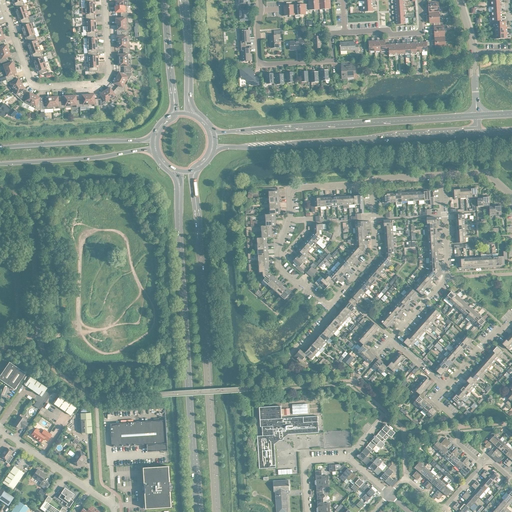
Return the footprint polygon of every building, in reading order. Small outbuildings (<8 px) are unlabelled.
[(308,0),(309,3),(306,3),(306,9),(315,9),(314,0),(308,0)] [(17,10),(18,14),(28,10),(25,2),(16,5),(18,9),(17,10)] [(121,11),(122,14),(128,13),(128,5),(126,5),(116,5),(116,11),(121,11)] [(251,5),(244,6),(245,9),(239,9),(240,18),(245,18),(245,17),(251,16),(250,9),(251,9),(251,5)] [(86,7),(86,16),(96,15),(95,11),(96,11),(96,6),(86,7)] [(20,17),(22,22),(31,19),(28,10),(18,14),(20,18),(20,17)] [(117,17),(117,23),(129,22),(128,13),(122,14),(122,17),(117,17)] [(86,16),(87,25),(97,24),(97,20),(96,20),(96,15),(86,16)] [(434,22),(434,25),(440,25),(440,16),(427,17),(427,19),(430,19),(430,22),(434,22)] [(23,27),(24,31),(34,27),(31,19),(22,22),(24,26),(23,27)] [(122,29),(123,32),(129,31),(129,22),(117,23),(117,29),(122,29)] [(87,25),(88,34),(97,33),(96,29),(97,29),(97,24),(87,25)] [(26,34),(28,39),(37,36),(34,27),(24,31),(26,35),(26,34)] [(239,40),(239,45),(246,44),(246,41),(250,41),(249,29),(244,29),(243,29),(243,30),(241,30),(241,40),(239,40)] [(118,35),(118,41),(130,40),(129,31),(123,32),(123,35),(118,35)] [(312,32),(312,36),(314,36),(314,47),(322,47),(322,41),(321,41),(321,39),(322,39),(321,35),(318,35),(318,32),(312,32)] [(88,34),(88,43),(98,42),(98,38),(97,38),(97,33),(88,34)] [(270,35),(271,47),(279,46),(279,34),(270,35)] [(29,44),(30,48),(40,44),(37,36),(28,39),(30,43),(29,44)] [(291,41),(291,49),(301,48),(301,45),(305,45),(304,38),(299,38),(299,40),(291,41)] [(381,51),(389,51),(390,51),(389,44),(389,43),(386,43),(386,39),(380,39),(380,40),(381,51)] [(421,40),(421,41),(422,41),(422,51),(428,50),(427,44),(430,44),(429,39),(427,40),(427,41),(424,41),(424,40),(421,40)] [(124,47),(124,50),(131,49),(130,40),(118,41),(119,47),(124,47)] [(341,41),(341,44),(340,44),(340,46),(341,45),(341,50),(356,49),(356,51),(359,51),(359,43),(356,43),(355,40),(341,41)] [(0,42),(0,52),(9,49),(7,44),(3,45),(2,42),(0,42)] [(88,43),(89,52),(98,51),(98,47),(99,47),(98,42),(88,43)] [(32,51),(34,56),(43,53),(40,44),(30,48),(32,52),(32,51)] [(246,44),(239,45),(239,49),(242,49),(242,60),(245,60),(246,60),(251,59),(250,47),(247,48),(246,44)] [(0,52),(0,57),(1,62),(8,59),(7,56),(11,55),(9,49),(0,52)] [(119,53),(119,59),(129,59),(129,53),(131,53),(131,49),(124,50),(124,53),(119,53)] [(89,52),(89,61),(99,60),(99,56),(98,56),(98,51),(89,52)] [(35,61),(36,65),(46,61),(43,53),(34,56),(36,60),(35,61)] [(4,64),(6,69),(15,66),(13,61),(9,62),(8,59),(1,62),(2,65),(4,64)] [(124,65),(125,68),(132,67),(131,64),(129,64),(129,59),(119,59),(120,65),(124,65)] [(99,60),(89,61),(90,73),(97,73),(97,70),(99,70),(99,65),(100,65),(99,60)] [(46,61),(36,65),(38,69),(38,68),(40,73),(49,70),(46,61)] [(342,65),(343,78),(347,78),(347,76),(354,76),(354,71),(356,71),(355,62),(351,63),(351,64),(342,65)] [(6,75),(7,79),(14,76),(13,73),(17,72),(15,66),(6,69),(8,74),(6,75)] [(120,71),(118,76),(126,81),(129,76),(131,77),(132,74),(132,67),(125,68),(125,71),(123,71),(122,72),(120,71)] [(260,76),(254,77),(254,71),(250,71),(249,67),(246,67),(246,68),(242,68),(242,71),(241,72),(241,75),(241,76),(246,76),(246,79),(251,79),(251,81),(254,81),(255,84),(261,84),(260,76)] [(325,70),(318,70),(319,78),(322,78),(322,79),(326,79),(326,77),(329,77),(329,69),(325,69),(325,70)] [(309,78),(312,78),(311,71),(305,71),(305,70),(301,70),(301,79),(304,79),(304,80),(309,80),(309,78)] [(290,72),(284,72),(284,80),(287,80),(287,82),(292,81),(292,79),(295,79),(294,71),(290,71),(290,72)] [(274,81),(277,80),(277,73),(270,73),(270,72),(266,72),(267,80),(267,81),(270,81),(270,83),(274,82),(274,81)] [(277,80),(277,83),(285,83),(284,80),(284,72),(277,73),(277,80)] [(12,83),(15,88),(23,82),(19,77),(17,79),(15,76),(14,76),(7,79),(9,83),(10,84),(12,83)] [(119,85),(117,87),(122,92),(125,88),(126,87),(124,86),(126,81),(118,76),(115,82),(119,84),(119,85)] [(17,95),(20,98),(25,93),(22,91),(22,90),(26,87),(23,82),(15,88),(18,92),(16,93),(17,95)] [(111,86),(106,90),(111,98),(116,95),(117,96),(119,95),(122,92),(117,87),(115,90),(114,90),(111,86)] [(101,97),(98,98),(99,105),(105,104),(108,102),(107,101),(111,98),(106,90),(101,93),(102,95),(101,95),(101,97)] [(30,104),(31,102),(36,94),(30,91),(28,96),(27,95),(25,93),(20,98),(24,101),(30,104)] [(83,99),(80,99),(81,106),(90,105),(90,103),(89,93),(83,94),(83,99)] [(95,93),(89,93),(90,103),(95,103),(95,105),(99,105),(98,98),(95,98),(95,93)] [(36,94),(31,102),(36,105),(35,107),(38,108),(45,108),(44,101),(41,101),(41,99),(40,99),(41,96),(36,94)] [(77,94),(71,95),(72,106),(72,104),(77,104),(77,106),(81,106),(80,99),(77,99),(77,94)] [(59,95),(53,96),(54,105),(59,105),(59,107),(63,107),(62,100),(59,100),(59,95)] [(65,100),(62,100),(63,107),(72,106),(71,95),(65,95),(65,100)] [(47,101),(44,101),(45,108),(48,108),(48,106),(54,105),(53,96),(47,96),(47,101)] [(7,105),(3,111),(6,114),(11,109),(7,105)] [(269,191),(269,196),(279,196),(279,187),(266,187),(266,191),(269,191)] [(430,189),(424,189),(425,199),(430,199),(431,204),(434,203),(434,196),(431,196),(430,189)] [(391,201),(390,191),(384,192),(385,199),(382,199),(382,207),(386,207),(385,202),(391,201)] [(360,193),(354,193),(355,203),(361,203),(361,208),(364,208),(364,200),(361,200),(360,193)] [(321,205),(320,196),(314,196),(314,197),(312,197),(312,211),(316,211),(315,206),(321,205)] [(314,226),(315,231),(320,233),(320,229),(323,229),(323,223),(313,223),(313,226),(314,226)] [(311,233),(309,235),(316,242),(320,237),(318,235),(320,233),(315,231),(311,234),(311,233)] [(309,235),(305,239),(313,246),(316,242),(309,235)] [(359,244),(360,246),(369,249),(369,248),(368,248),(368,243),(369,243),(369,241),(365,241),(365,238),(356,238),(357,244),(359,244)] [(305,239),(301,244),(309,250),(313,246),(305,239)] [(298,248),(300,250),(305,255),(305,254),(309,250),(301,244),(298,248)] [(356,245),(352,250),(359,255),(361,253),(364,256),(366,254),(365,253),(368,249),(369,249),(360,246),(358,247),(356,245)] [(386,250),(386,255),(391,257),(391,253),(395,253),(394,247),(382,248),(382,250),(386,250)] [(300,250),(297,255),(304,261),(308,257),(305,254),(305,255),(300,250)] [(352,250),(349,254),(358,262),(360,261),(357,258),(359,255),(352,250)] [(504,255),(498,256),(499,265),(505,265),(505,258),(508,258),(507,250),(504,250),(504,255)] [(465,268),(464,258),(459,258),(459,253),(455,253),(456,261),(459,261),(459,268),(465,268)] [(349,254),(345,258),(351,264),(354,262),(357,264),(358,262),(349,254)] [(304,261),(297,255),(293,259),(298,264),(296,266),(302,271),(304,269),(300,265),(304,261)] [(379,255),(377,256),(388,266),(392,262),(389,259),(391,257),(386,255),(383,258),(379,255)] [(380,262),(378,264),(384,270),(388,266),(377,256),(375,258),(380,262)] [(345,258),(341,262),(351,271),(352,269),(349,266),(351,264),(345,258)] [(341,262),(337,267),(344,273),(346,270),(349,273),(351,271),(341,262)] [(433,268),(433,270),(442,273),(442,272),(441,267),(443,267),(443,265),(439,265),(439,262),(430,262),(430,268),(433,268)] [(373,264),(371,266),(380,275),(384,270),(378,264),(375,267),(373,264)] [(263,271),(263,274),(268,272),(268,267),(269,267),(269,265),(259,265),(260,271),(263,271)] [(372,271),(370,273),(377,279),(380,275),(371,266),(369,265),(368,267),(372,271)] [(337,267),(334,271),(343,279),(345,278),(342,275),(344,273),(337,267)] [(430,269),(426,274),(433,280),(435,277),(438,280),(439,278),(438,277),(441,273),(442,274),(442,273),(433,270),(432,271),(430,269)] [(334,271),(330,275),(335,279),(334,280),(336,281),(339,279),(341,281),(343,279),(334,271)] [(263,279),(268,283),(275,276),(273,274),(272,275),(268,272),(263,274),(266,277),(263,279)] [(327,273),(323,277),(331,284),(334,280),(335,279),(330,275),(327,273)] [(365,273),(363,275),(373,283),(377,279),(370,273),(368,275),(365,273)] [(426,274),(422,278),(432,286),(433,285),(430,282),(433,280),(426,274)] [(331,284),(323,277),(321,275),(315,282),(322,287),(318,291),(321,293),(326,287),(327,288),(331,284)] [(365,279),(363,282),(369,287),(373,283),(363,275),(362,277),(365,279)] [(268,283),(272,287),(279,279),(275,276),(268,283)] [(422,278),(418,282),(425,288),(427,286),(430,288),(432,286),(422,278)] [(272,287),(276,291),(283,283),(279,279),(272,287)] [(357,281),(356,283),(365,292),(369,287),(363,282),(360,284),(357,281)] [(425,288),(418,282),(415,287),(424,295),(426,293),(423,291),(425,288)] [(276,291),(281,294),(287,287),(283,283),(276,291)] [(357,288),(355,290),(362,296),(365,292),(356,283),(354,285),(357,288)] [(409,288),(407,291),(417,299),(418,297),(416,295),(418,292),(410,285),(408,284),(406,286),(409,288)] [(287,287),(281,294),(285,298),(282,302),(284,304),(293,294),(291,292),(292,291),(287,287)] [(362,296),(355,290),(353,293),(350,290),(348,292),(353,296),(358,300),(362,296)] [(450,300),(457,293),(456,292),(455,293),(452,290),(446,297),(450,300)] [(407,291),(404,295),(410,301),(412,298),(415,301),(417,299),(407,291)] [(455,304),(461,297),(457,293),(450,300),(454,304),(455,304)] [(404,295),(400,299),(409,308),(411,306),(408,303),(410,301),(404,295)] [(358,300),(353,296),(350,299),(349,300),(354,304),(355,303),(358,300)] [(459,308),(465,301),(461,297),(455,304),(455,305),(459,308)] [(400,299),(396,303),(403,309),(405,307),(408,309),(409,308),(400,299)] [(349,300),(345,305),(353,311),(357,307),(354,304),(349,300)] [(463,312),(469,305),(466,302),(466,301),(465,301),(459,308),(462,311),(463,312)] [(396,303),(392,308),(402,316),(403,314),(400,312),(403,309),(396,303)] [(345,305),(342,309),(349,315),(353,311),(345,305)] [(467,316),(474,308),(473,307),(472,308),(469,305),(463,312),(464,312),(467,316)] [(430,309),(429,310),(437,317),(441,312),(434,307),(431,310),(430,309)] [(392,308),(389,312),(395,318),(397,315),(400,318),(402,316),(392,308)] [(471,319),(472,319),(478,312),(474,308),(467,316),(471,319)] [(342,309),(338,313),(345,320),(349,315),(342,309)] [(430,312),(427,315),(433,321),(434,320),(437,317),(429,310),(429,311),(430,312)] [(389,312),(385,316),(394,325),(396,323),(393,320),(395,318),(389,312)] [(472,320),(476,323),(483,316),(478,312),(472,319),(472,320)] [(338,313),(334,317),(342,324),(345,320),(338,313)] [(423,318),(422,319),(429,325),(432,322),(433,321),(427,315),(424,319),(423,318)] [(394,325),(385,316),(381,321),(387,327),(390,324),(393,326),(394,325)] [(483,316),(476,323),(480,327),(486,320),(483,317),(483,316)] [(334,317),(330,322),(338,328),(342,324),(334,317)] [(422,320),(419,324),(426,330),(426,329),(429,325),(422,319),(421,320),(422,320)] [(373,321),(369,325),(376,332),(377,331),(376,330),(379,326),(373,321)] [(330,322),(327,326),(334,333),(338,328),(330,322)] [(415,326),(414,327),(422,334),(425,330),(426,330),(419,324),(416,327),(415,326)] [(369,325),(365,329),(372,335),(375,332),(376,333),(376,332),(369,325)] [(327,326),(323,330),(330,337),(334,333),(327,326)] [(414,327),(411,332),(418,338),(419,337),(422,334),(414,327)] [(365,329),(361,334),(369,340),(370,339),(369,339),(372,335),(365,329)] [(323,330),(319,335),(326,341),(330,337),(323,330)] [(411,332),(407,336),(414,342),(417,339),(418,338),(411,332)] [(354,340),(358,343),(360,340),(364,344),(367,340),(368,341),(369,340),(361,334),(358,338),(357,337),(354,340)] [(461,338),(469,345),(470,344),(469,343),(472,340),(465,334),(461,338)] [(319,335),(315,339),(323,345),(326,341),(319,335)] [(414,342),(407,336),(406,337),(407,338),(404,341),(410,347),(414,342)] [(458,343),(464,348),(467,345),(468,346),(469,345),(461,338),(458,342),(458,343)] [(511,345),(511,343),(505,338),(502,342),(509,349),(511,345)] [(315,339),(311,343),(319,350),(323,345),(315,339)] [(357,351),(362,355),(368,347),(367,347),(363,345),(364,344),(360,340),(358,343),(361,346),(357,351)] [(311,343),(308,347),(315,354),(319,350),(311,343)] [(454,347),(461,354),(462,353),(461,352),(464,348),(458,343),(457,343),(454,347)] [(496,345),(492,349),(500,356),(504,351),(496,345)] [(304,352),(304,351),(300,347),(298,349),(299,350),(295,355),(300,360),(302,358),(303,359),(307,354),(304,352)] [(308,347),(304,351),(304,352),(307,354),(311,358),(315,354),(308,347)] [(362,355),(366,359),(373,351),(368,347),(362,355)] [(450,351),(457,357),(460,354),(461,354),(454,347),(451,350),(450,351)] [(492,349),(489,353),(496,360),(497,359),(500,356),(492,349)] [(373,351),(366,359),(370,362),(377,355),(373,351)] [(399,351),(395,356),(402,362),(406,358),(399,351)] [(446,355),(454,362),(454,361),(453,360),(457,357),(450,351),(449,352),(446,355)] [(489,353),(485,357),(492,364),(495,361),(496,360),(489,353)] [(349,354),(344,359),(349,363),(353,358),(349,354)] [(443,359),(442,360),(450,366),(454,362),(446,355),(443,359)] [(395,356),(391,360),(398,366),(402,362),(395,356)] [(373,365),(377,369),(384,361),(380,357),(373,365)] [(485,359),(482,363),(489,368),(492,364),(485,357),(484,358),(485,359)] [(389,371),(393,374),(396,371),(395,371),(398,366),(391,360),(390,361),(391,361),(388,365),(392,368),(389,371)] [(442,360),(439,364),(446,371),(450,366),(442,360)] [(0,374),(0,378),(14,389),(26,372),(9,361),(0,374)] [(387,374),(389,371),(392,368),(388,365),(387,366),(384,363),(385,362),(384,361),(377,369),(382,373),(384,370),(387,374)] [(478,365),(477,366),(485,373),(488,369),(489,368),(482,363),(479,366),(478,365)] [(446,371),(439,364),(435,368),(441,374),(444,371),(445,371),(446,371)] [(477,368),(474,371),(481,377),(482,376),(485,373),(477,366),(477,367),(477,368)] [(470,374),(470,375),(477,381),(480,378),(481,377),(474,371),(471,374),(470,374)] [(25,384),(42,395),(47,387),(31,375),(25,384)] [(426,375),(422,380),(429,386),(433,382),(426,375)] [(467,380),(468,381),(468,380),(473,385),(477,381),(470,375),(469,375),(470,376),(467,380)] [(422,380),(418,384),(425,390),(429,386),(422,380)] [(464,383),(463,384),(471,390),(474,386),(473,385),(468,380),(468,381),(465,384),(464,383)] [(411,390),(414,393),(417,391),(421,394),(424,391),(425,391),(425,390),(418,384),(414,388),(414,387),(411,390)] [(463,384),(459,388),(467,395),(471,390),(463,384)] [(459,388),(455,392),(463,399),(467,395),(459,388)] [(414,401),(418,405),(425,398),(424,397),(423,398),(420,395),(421,394),(417,391),(414,393),(418,397),(414,401)] [(463,399),(455,392),(451,398),(454,401),(453,402),(458,406),(460,404),(459,403),(463,399)] [(54,403),(71,414),(77,405),(60,394),(54,403)] [(418,405),(423,409),(429,401),(425,398),(418,405)] [(423,409),(427,413),(434,405),(429,401),(423,409)] [(307,403),(292,403),(293,413),(308,412),(307,403)] [(318,415),(282,417),(281,405),(259,406),(261,426),(262,426),(263,434),(258,435),(260,467),(276,466),(274,439),(283,439),(283,434),(319,431),(318,415)] [(434,405),(427,413),(431,416),(430,417),(433,419),(437,415),(436,414),(439,410),(434,405)] [(92,432),(91,412),(80,412),(82,433),(92,432)] [(13,423),(19,427),(21,425),(24,427),(28,422),(24,419),(25,418),(19,415),(13,423)] [(168,449),(166,419),(111,422),(112,446),(147,444),(148,450),(161,450),(163,450),(163,449),(168,449)] [(382,436),(380,438),(383,441),(385,438),(383,437),(387,432),(391,436),(396,432),(386,423),(385,424),(384,424),(385,425),(384,426),(378,433),(382,436)] [(44,437),(48,439),(52,434),(44,428),(42,431),(36,427),(35,429),(34,429),(32,431),(32,432),(31,434),(34,436),(35,436),(38,438),(38,439),(41,441),(44,437)] [(492,442),(495,444),(500,438),(495,433),(493,435),(491,437),(485,445),(488,447),(492,442)] [(372,448),(370,450),(371,451),(372,452),(375,450),(373,448),(377,444),(381,448),(385,443),(383,441),(380,438),(375,434),(374,435),(374,436),(374,437),(374,438),(368,444),(372,448)] [(433,446),(438,451),(448,439),(446,437),(441,442),(438,440),(433,446)] [(496,454),(506,443),(508,441),(505,438),(503,440),(500,438),(495,444),(498,447),(491,454),(494,457),(496,454)] [(438,451),(444,455),(449,450),(446,447),(451,442),(448,439),(438,451)] [(503,451),(506,454),(511,448),(506,443),(496,454),(498,457),(503,451)] [(0,454),(7,459),(6,460),(8,462),(12,457),(9,456),(13,451),(6,446),(0,454)] [(371,460),(373,462),(375,459),(372,457),(371,459),(367,455),(371,451),(370,450),(366,446),(360,453),(361,453),(360,454),(358,453),(358,454),(357,455),(367,464),(371,460)] [(444,455),(449,460),(459,449),(457,446),(452,452),(449,450),(444,455)] [(449,460),(455,465),(460,459),(457,457),(462,451),(459,449),(449,460)] [(71,459),(79,465),(82,460),(83,461),(85,457),(84,456),(85,455),(84,454),(83,453),(82,451),(80,452),(78,450),(71,459)] [(455,465),(460,470),(470,458),(467,456),(463,461),(460,459),(455,465)] [(382,470),(384,472),(389,467),(386,464),(383,469),(378,465),(382,461),(377,457),(375,459),(373,462),(369,466),(370,467),(370,468),(371,467),(372,468),(379,474),(382,470)] [(470,458),(460,470),(466,475),(471,469),(468,466),(473,461),(470,458)] [(413,474),(415,477),(425,465),(420,461),(415,466),(418,469),(413,474)] [(345,480),(347,478),(349,475),(353,470),(352,469),(351,469),(350,469),(343,463),(342,465),(340,463),(335,463),(332,464),(333,471),(336,470),(336,468),(339,468),(344,472),(340,476),(345,480)] [(3,481),(13,488),(24,472),(14,465),(3,481)] [(144,467),(146,508),(172,506),(169,465),(144,467)] [(423,474),(426,476),(431,470),(425,465),(415,477),(418,479),(423,474)] [(389,467),(384,472),(380,477),(381,478),(382,478),(383,478),(384,478),(390,484),(394,480),(396,482),(398,480),(395,477),(394,479),(390,475),(394,471),(389,467)] [(39,484),(45,488),(49,482),(43,478),(46,474),(38,468),(33,475),(41,481),(39,484)] [(315,481),(329,481),(328,474),(322,475),(322,469),(316,469),(316,478),(316,479),(315,479),(315,481)] [(486,469),(484,471),(494,480),(499,475),(493,470),(490,472),(486,469)] [(423,484),(426,486),(436,475),(431,470),(426,476),(428,478),(423,484)] [(486,478),(483,480),(489,486),(494,480),(484,471),(481,474),(486,478)] [(356,490),(358,488),(361,485),(364,481),(365,480),(364,480),(363,479),(362,480),(361,479),(355,473),(351,477),(349,475),(347,478),(349,480),(354,483),(351,486),(356,490)] [(434,483),(436,486),(441,480),(436,475),(426,486),(429,489),(434,483)] [(289,479),(274,480),(275,490),(276,490),(277,505),(277,511),(286,511),(288,511),(287,504),(286,489),(290,489),(290,485),(290,484),(290,483),(289,479)] [(434,494),(437,496),(447,485),(441,480),(436,486),(439,488),(434,494)] [(476,480),(474,482),(484,491),(489,486),(483,480),(481,483),(476,480)] [(317,493),(318,493),(323,493),(323,487),(329,487),(329,481),(315,481),(315,482),(315,483),(317,484),(317,485),(317,493)] [(361,485),(358,488),(361,490),(362,488),(367,492),(363,496),(367,501),(373,494),(374,493),(375,494),(375,493),(376,492),(366,483),(364,481),(361,485)] [(476,488),(474,491),(479,496),(484,491),(474,482),(472,485),(476,488)] [(447,485),(437,496),(439,498),(444,493),(447,495),(452,489),(447,485)] [(61,492),(60,494),(64,497),(63,499),(67,502),(66,504),(69,507),(71,505),(74,500),(71,498),(74,493),(65,487),(61,492)] [(467,490),(465,493),(475,502),(479,496),(474,491),(471,494),(467,490)] [(466,499),(464,502),(470,507),(475,502),(465,493),(462,496),(466,499)] [(48,495),(40,507),(46,511),(65,511),(67,509),(62,506),(60,510),(49,502),(52,497),(48,495)] [(351,506),(349,509),(352,511),(354,511),(356,511),(357,511),(363,506),(363,505),(364,505),(365,505),(366,504),(356,495),(352,500),(357,503),(353,508),(351,506)] [(317,508),(317,509),(330,508),(330,502),(324,502),(324,496),(318,497),(318,496),(317,496),(318,505),(318,506),(317,507),(317,508)] [(504,499),(499,504),(507,511),(511,511),(511,510),(507,507),(510,504),(504,499)] [(11,511),(24,511),(29,507),(19,500),(11,511)] [(457,501),(455,504),(464,511),(465,511),(470,507),(464,502),(461,505),(457,501)]
